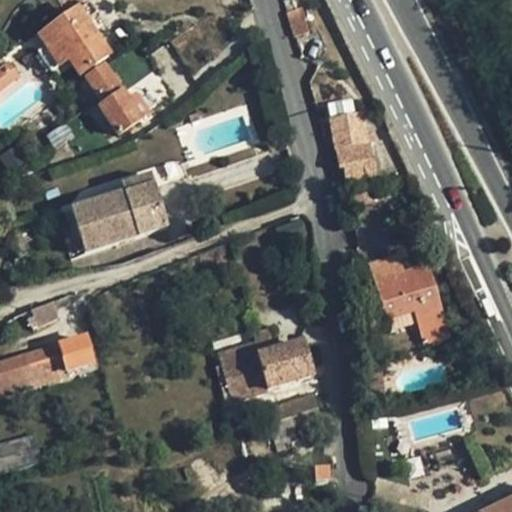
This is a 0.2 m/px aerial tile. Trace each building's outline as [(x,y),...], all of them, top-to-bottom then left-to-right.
[(284,0),(288,13),(299,9),(296,0),(284,0)] [(40,37),(53,56),(61,52),(78,78),(110,56),(87,21),(96,15),(89,4),(83,9),(80,10),(40,37)] [(288,13),(295,36),(309,32),(302,9),(299,9),(288,13)] [(58,64),(45,46),(37,51),(50,70),(58,64)] [(75,80),(78,78),(61,52),(53,56),(71,82),(75,80)] [(7,62),(0,66),(0,85),(16,76),(7,62)] [(86,80),(95,91),(103,104),(99,107),(118,135),(140,120),(105,68),(86,80)] [(87,96),(95,91),(86,80),(80,84),(87,96)] [(330,106),(332,120),(342,118),(340,105),(330,106)] [(364,115),(342,118),(332,120),(329,120),(339,172),(344,171),(348,191),(378,185),(371,144),(376,144),(374,135),(368,136),(364,115)] [(122,185),(125,194),(154,186),(151,176),(122,185)] [(125,194),(72,211),(86,253),(167,228),(154,186),(125,194)] [(365,196),(355,198),(357,207),(368,204),(365,196)] [(407,285),(404,273),(398,255),(370,263),(387,319),(414,312),(418,319),(441,311),(431,279),(407,285)] [(428,267),(404,273),(407,285),(431,279),(428,267)] [(54,303),(33,312),(41,328),(60,320),(54,303)] [(312,394),(314,393),(310,378),(311,378),(303,344),(279,351),(273,331),(252,338),(254,345),(219,355),(237,420),(265,410),(312,394)] [(66,375),(94,366),(86,339),(0,365),(0,397),(66,378),(66,375)] [(107,452),(122,449),(117,430),(102,433),(107,452)] [(0,474),(42,463),(35,435),(0,444),(0,474)] [(315,487),(330,486),(328,473),(313,474),(315,487)] [(511,493),(501,499),(505,506),(511,501),(511,493)] [(511,511),(511,501),(505,506),(491,511),(511,511)]
